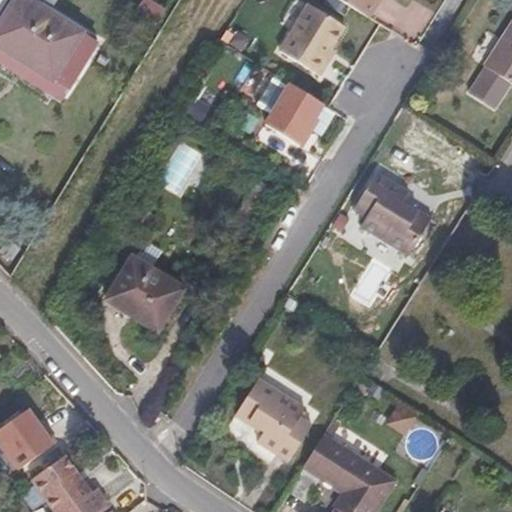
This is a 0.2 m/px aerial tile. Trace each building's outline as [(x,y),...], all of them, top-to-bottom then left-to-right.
[(28,0),(15,0),(0,25),(0,63),(61,102),(98,43),(28,0)] [(338,0),(369,18),(378,4),(374,1),(374,0),(338,0)] [(347,28),(311,6),(282,53),(322,78),(331,63),(327,61),(334,50),(347,28)] [(511,23),(485,67),(511,84),(511,23)] [(337,52),(334,50),(327,61),(331,63),(337,52)] [(326,107),(292,86),(268,126),(302,147),(304,149),(315,131),(312,130),(318,121),(326,107)] [(320,122),(318,121),(312,130),(315,131),(320,122)] [(302,147),(268,126),(260,139),(294,160),(302,147)] [(377,174),(354,211),(366,218),(361,227),(409,256),(431,219),(404,203),(409,194),(377,174)] [(235,220),(260,235),(281,202),(256,186),(235,220)] [(134,195),(120,217),(138,227),(151,205),(134,195)] [(128,304),(124,311),(157,332),(184,289),(133,258),(111,293),(128,304)] [(106,300),(124,311),(128,304),(111,293),(106,300)] [(235,416),(263,433),(257,442),(288,462),(312,425),(300,417),(305,409),(258,379),(235,416)] [(366,386),(358,381),(354,388),(361,393),(366,386)] [(237,397),(229,392),(224,399),(232,404),(237,397)] [(416,416),(398,404),(386,422),(404,434),(416,416)] [(0,429),(0,444),(18,470),(55,443),(46,430),(44,432),(41,434),(35,424),(35,420),(28,410),(0,429)] [(41,434),(44,432),(35,420),(35,424),(41,434)] [(341,424),(333,420),(323,435),(331,440),(341,424)] [(323,435),(303,467),(343,493),(333,508),(334,509),(339,511),(375,511),(395,481),(331,440),(323,435)] [(64,456),(31,480),(53,511),(96,511),(107,504),(97,489),(91,493),(64,456)]
